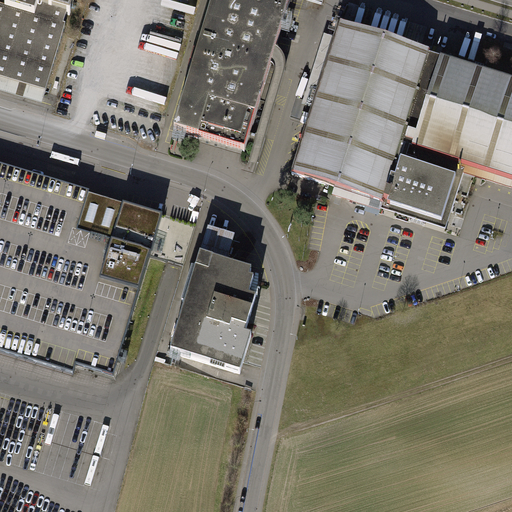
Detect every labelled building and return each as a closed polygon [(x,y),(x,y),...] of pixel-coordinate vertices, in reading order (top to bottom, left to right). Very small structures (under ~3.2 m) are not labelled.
[(70,15),(74,0),(0,0),(0,87),(43,100),(69,15),(70,15)] [(290,0),(214,0),(199,53),(196,59),(190,79),(174,132),(244,153),(273,57),(290,0)] [(511,79),(340,25),(292,175),(441,222),(460,164),(511,180),(511,79)] [(163,119),(106,102),(99,125),(156,142),(163,119)] [(0,353),(73,376),(77,366),(115,379),(120,365),(140,291),(142,292),(156,244),(164,215),(121,203),(107,199),(89,193),(89,191),(77,188),(62,183),(41,177),(23,172),(10,168),(3,167),(0,165),(0,353)] [(209,228),(170,355),(242,377),(255,336),(247,333),(258,299),(252,295),(257,278),(252,276),(254,269),(229,261),(237,236),(209,228)] [(183,252),(181,260),(172,258),(171,260),(185,264),(191,245),(173,240),(171,248),(183,252)]
